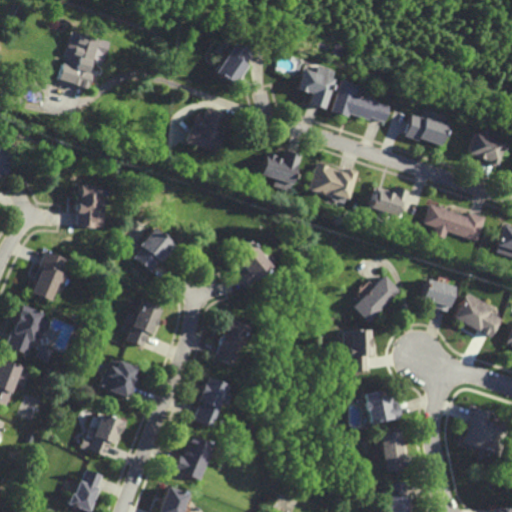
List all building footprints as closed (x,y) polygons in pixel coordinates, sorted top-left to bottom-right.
[(86,88),(92,64),(101,67),(108,40),(69,30),(62,55),(73,58),(71,66),(60,63),(55,79),(86,88)] [(232,40),(210,72),(231,86),(245,66),(240,63),(248,51),(232,40)] [(214,45),(211,49),(216,53),(219,49),(214,45)] [(317,65),(314,73),(300,68),(293,89),(307,94),(304,103),(322,109),(333,79),(329,78),(331,70),(317,65)] [(338,79),(328,112),(346,118),(348,113),(368,120),(369,116),(382,121),(387,105),(353,94),(356,85),(338,79)] [(203,106),(197,127),(189,125),(183,142),(215,152),(227,114),(203,106)] [(409,113),(401,136),(417,142),(418,138),(438,145),(445,124),(409,113)] [(471,131),(464,154),(495,164),(502,142),(471,131)] [(0,172),(1,173),(13,153),(0,145),(0,172)] [(264,152),(257,175),(273,180),(271,186),(289,191),(299,154),(282,150),(280,156),(264,152)] [(314,162),(305,190),(343,202),(352,174),(314,162)] [(73,184),(70,226),(101,229),(102,212),(92,211),(94,185),(73,184)] [(373,186),(367,207),(395,215),(397,209),(401,210),(407,191),(392,187),(391,191),(373,186)] [(427,203),(420,224),(433,228),(431,235),(443,238),(445,231),(477,241),(485,217),(466,211),(465,216),(427,203)] [(511,228),(501,225),(493,251),(511,257),(511,228)] [(150,227),(134,244),(137,247),(129,257),(147,271),(170,243),(150,227)] [(244,287),(269,265),(246,238),(227,254),(236,265),(229,271),(244,287)] [(48,300),(54,283),(60,285),(64,275),(58,272),(64,258),(41,250),(30,281),(32,282),(28,293),(48,300)] [(382,276),(350,307),(366,323),(398,292),(382,276)] [(424,279),(417,304),(445,311),(452,286),(424,279)] [(465,293),(463,298),(461,298),(451,315),(487,336),(497,319),(484,312),(488,305),(465,293)] [(135,300),(131,312),(124,310),(119,322),(126,325),(120,341),(137,348),(143,333),(145,333),(155,308),(135,300)] [(29,340),(37,343),(45,319),(38,316),(39,313),(17,304),(1,347),(24,355),(29,340)] [(224,320),(219,335),(216,334),(212,344),(215,346),(210,358),(228,365),(242,327),(224,320)] [(511,323),(510,323),(503,343),(511,346),(511,349),(511,323)] [(338,330),(338,351),(344,351),(345,370),(368,370),(366,329),(338,330)] [(106,356),(94,385),(124,397),(136,368),(106,356)] [(0,359),(0,405),(4,407),(13,383),(21,385),(27,370),(0,359)] [(201,376),(192,400),(196,401),(189,419),(206,425),(222,384),(201,376)] [(360,394),(366,423),(397,417),(391,393),(380,396),(379,389),(360,394)] [(471,408),(460,443),(485,451),(489,438),(494,439),(499,424),(485,420),(487,413),(471,408)] [(97,415),(88,439),(80,436),(76,448),(102,457),(115,422),(97,415)] [(377,433),(380,460),(383,459),(385,470),(400,468),(396,430),(377,433)] [(183,434),(169,471),(196,481),(210,444),(183,434)] [(63,503),(85,511),(99,474),(81,467),(71,492),(67,493),(63,503)] [(387,482),(387,494),(384,494),(383,511),(404,511),(405,496),(404,496),(404,483),(387,482)] [(163,487),(153,511),(176,511),(183,494),(163,487)]
